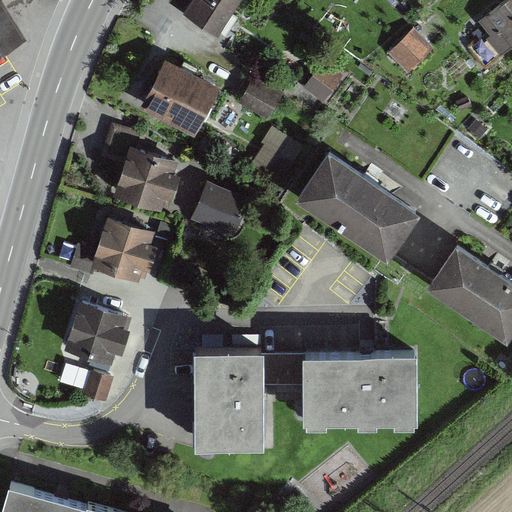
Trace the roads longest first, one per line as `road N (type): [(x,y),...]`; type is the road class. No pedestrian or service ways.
road 1 (residential): [(0,420),(69,436),(108,429),(139,403),(171,327),(194,312),(368,316)]
road 2 (secondary): [(93,0),(62,73),(0,297)]
road 3 (residential): [(511,255),(366,153)]
